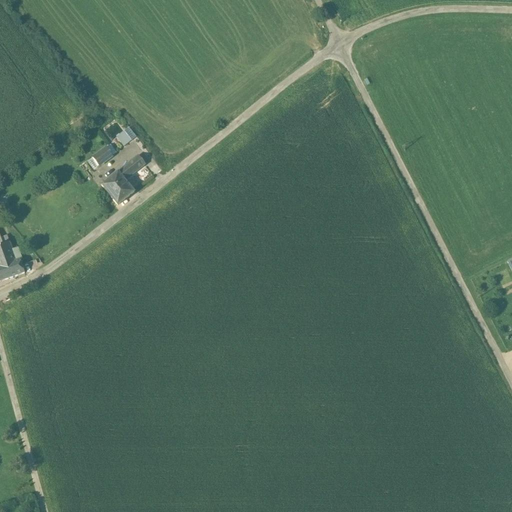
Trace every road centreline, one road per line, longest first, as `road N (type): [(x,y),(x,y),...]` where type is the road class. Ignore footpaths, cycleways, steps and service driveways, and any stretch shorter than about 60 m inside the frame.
road 1 (residential): [(339,43),(124,213),(0,298)]
road 2 (unclassified): [(511,381),(339,43)]
road 3 (unclassified): [(511,10),(412,12),(339,43)]
road 4 (residential): [(0,354),(43,511)]
